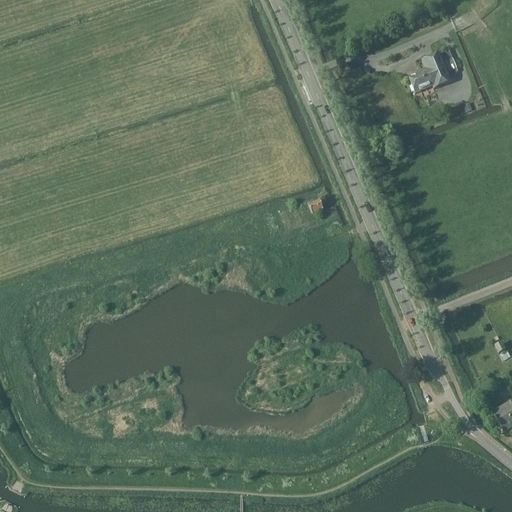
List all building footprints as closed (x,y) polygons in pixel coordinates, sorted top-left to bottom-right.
[(433,90),(451,83),(439,55),(421,62),(425,70),(419,73),(420,75),(408,79),(415,95),(432,88),(433,90)] [(463,106),(467,113),(476,108),(473,101),(463,106)] [(312,216),(323,211),(319,202),(308,207),(312,216)] [(495,348),(498,354),(504,351),(501,345),(495,348)] [(511,401),(492,414),(504,433),(511,427),(511,401)]
